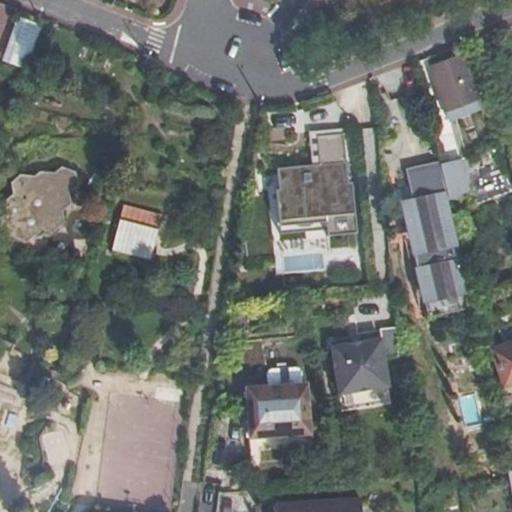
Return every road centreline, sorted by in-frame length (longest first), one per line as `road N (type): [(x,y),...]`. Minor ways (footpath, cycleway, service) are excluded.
road 1 (residential): [(245,82),(317,80),(511,8)]
road 2 (residential): [(51,0),(153,41),(202,47)]
